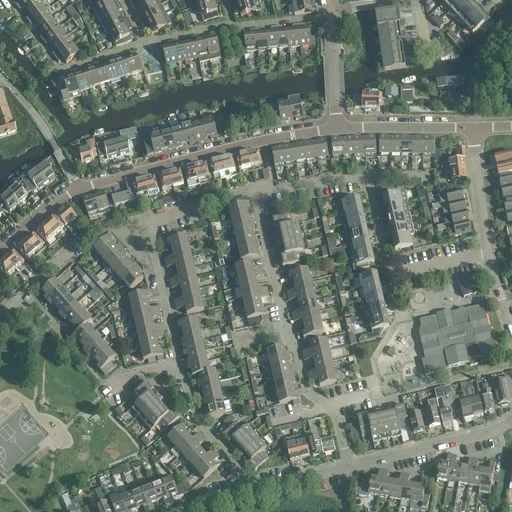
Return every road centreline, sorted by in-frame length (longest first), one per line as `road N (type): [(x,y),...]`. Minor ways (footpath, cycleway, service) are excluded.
road 1 (residential): [(347,466),(334,412),(305,391),(255,191)]
road 2 (tertiary): [(78,190),(236,146),(338,129)]
road 3 (residential): [(511,326),(489,252),(474,128)]
road 4 (residential): [(0,313),(91,232),(145,218)]
road 5 (residential): [(347,466),(511,423)]
road 6 (residential): [(255,191),(421,177)]
road 7 (residential): [(180,364),(145,218)]
road 8 (residential): [(258,488),(194,415),(180,364)]
road 9 (unclassified): [(78,190),(37,116),(0,76)]
road 10 (tertiary): [(338,129),(474,128)]
